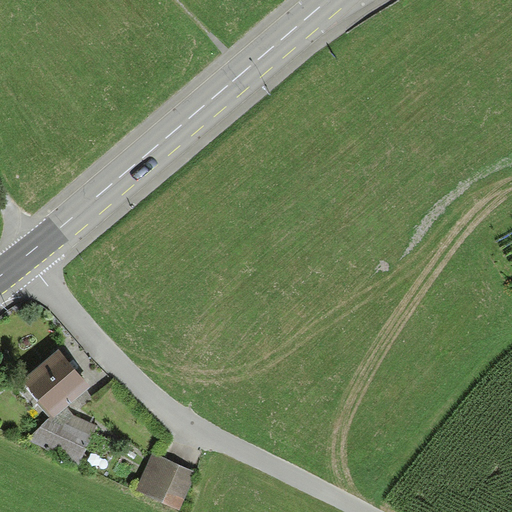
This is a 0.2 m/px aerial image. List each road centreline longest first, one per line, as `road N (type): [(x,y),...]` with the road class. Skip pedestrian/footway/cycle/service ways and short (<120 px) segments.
road 1 (residential): [(22,254),(157,402),(365,511)]
road 2 (secondary): [(325,0),(22,254)]
